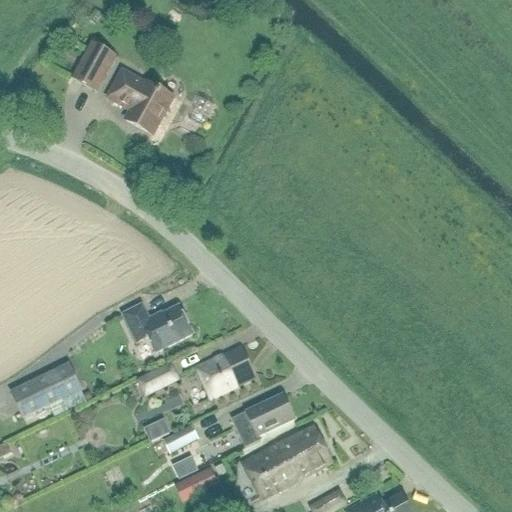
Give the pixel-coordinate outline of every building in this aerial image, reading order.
[(96,93),(111,65),(115,58),(92,45),(88,52),(72,81),(96,93)] [(145,86),(122,74),(108,100),(130,113),(125,122),(152,137),(172,100),(146,85),(145,86)] [(111,303),(91,314),(95,322),(116,312),(111,303)] [(155,354),(193,336),(179,306),(150,320),(143,306),(123,315),(137,345),(148,340),(155,354)] [(240,348),(196,369),(211,401),(255,380),(240,348)] [(68,365),(9,394),(23,421),(48,409),(53,419),(85,403),(81,393),(82,393),(68,365)] [(170,365),(139,380),(146,395),(177,380),(170,365)] [(283,398),(233,421),(238,431),(212,443),(219,459),(245,447),(246,448),(261,442),(259,437),(294,421),(283,398)] [(209,431),(219,427),(216,420),(239,410),(234,400),(201,413),(209,431)] [(169,413),(151,422),(159,436),(176,426),(169,413)] [(163,441),(170,456),(199,441),(191,427),(163,441)] [(313,429),(244,466),(262,501),(296,483),(295,478),(308,472),(310,476),(332,464),(313,429)] [(118,460),(98,465),(103,481),(122,476),(118,460)] [(225,472),(222,465),(215,468),(219,476),(225,472)] [(180,482),(181,484),(174,488),(181,504),(189,500),(219,486),(210,468),(180,482)] [(371,501),(351,511),(408,511),(401,498),(377,511),(371,501)]
